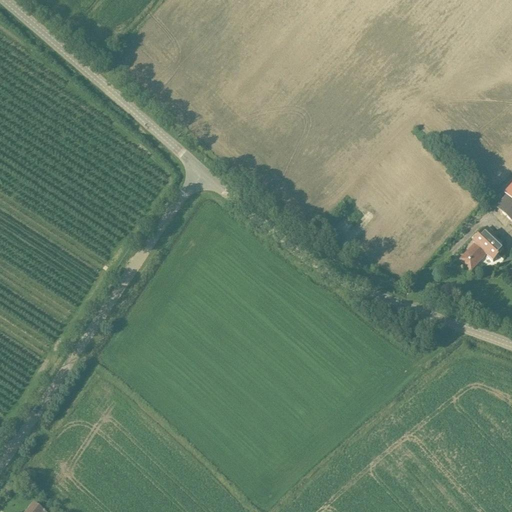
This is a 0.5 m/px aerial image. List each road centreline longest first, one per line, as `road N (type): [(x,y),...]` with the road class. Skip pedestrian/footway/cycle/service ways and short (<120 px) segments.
road 1 (unclassified): [(511,346),(333,276),(200,170)]
road 2 (unclassified): [(0,465),(200,170)]
road 3 (unclassified): [(200,170),(0,0)]
